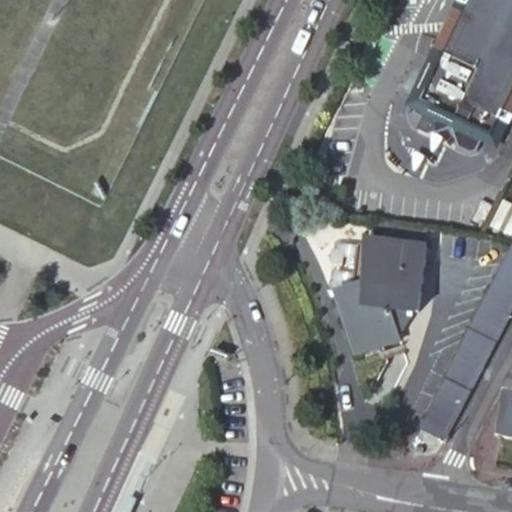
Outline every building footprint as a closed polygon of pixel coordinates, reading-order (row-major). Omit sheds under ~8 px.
[(511,0),(468,0),(464,9),(458,10),(442,43),(444,49),(420,98),(422,99),(458,116),(454,125),(461,145),(473,151),(478,149),(491,123),(494,115),(498,117),(511,89),(511,0)] [(511,126),(511,89),(498,117),(494,115),(491,123),(510,132),(511,126)] [(439,132),(454,125),(458,116),(422,99),(416,110),(433,119),(439,132)] [(323,207),(343,210),(344,201),(324,197),(323,207)] [(359,280),(342,285),(345,295),(352,314),(364,350),(405,337),(404,333),(418,309),(422,309),(431,246),(377,238),(373,275),(359,280)] [(364,242),(359,280),(373,275),(377,238),(364,242)] [(420,425),(446,438),(511,308),(511,245),(425,416),(420,425)] [(352,314),(345,295),(336,297),(342,316),(352,314)] [(511,389),(509,389),(501,438),(511,439),(511,389)]
